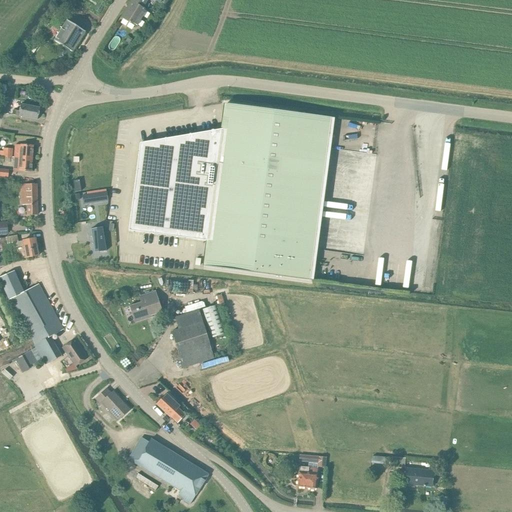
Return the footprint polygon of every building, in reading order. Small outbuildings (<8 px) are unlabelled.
[(60,0),(59,0),(55,8),(62,13),(67,4),(60,0)] [(127,8),(121,18),(136,27),(146,10),(142,8),(146,0),(154,0),(159,3),(161,0),(132,0),(132,1),(131,1),(128,6),(127,8)] [(72,52),(85,32),(67,20),(62,28),(60,27),(57,33),(59,34),(54,41),(72,52)] [(34,39),(25,52),(31,57),(40,44),(34,39)] [(27,60),(24,65),(35,72),(38,67),(27,60)] [(7,113),(10,98),(4,96),(1,112),(7,113)] [(139,148),(129,231),(168,236),(206,241),(203,266),(311,280),(311,278),(315,249),(328,148),(332,118),(225,103),(221,130),(140,143),(139,148)] [(37,120),(40,108),(21,104),(19,111),(13,110),(12,115),(37,120)] [(15,145),(14,158),(32,159),(33,146),(20,145),(15,145)] [(3,157),(12,158),(12,149),(3,148),(3,152),(3,157)] [(13,170),(19,171),(31,172),(32,159),(14,158),(13,170)] [(0,176),(8,177),(8,170),(0,169),(0,176)] [(27,215),(37,215),(37,184),(21,185),(21,205),(27,205),(27,215)] [(106,192),(98,193),(99,202),(108,201),(108,200),(106,192)] [(98,193),(89,194),(91,204),(99,202),(98,193)] [(89,194),(82,195),(83,205),(91,204),(89,194)] [(0,234),(8,234),(7,222),(0,222),(0,234)] [(103,227),(90,230),(95,253),(107,251),(103,227)] [(17,235),(6,237),(7,244),(15,243),(18,242),(17,235)] [(35,238),(23,241),(24,246),(24,247),(26,258),(38,256),(35,238)] [(24,292),(10,299),(32,339),(35,344),(34,345),(45,365),(62,356),(51,336),(63,329),(61,325),(38,285),(24,292)] [(150,318),(150,316),(162,312),(155,290),(138,296),(140,302),(129,306),(135,323),(150,318)] [(202,309),(210,338),(225,333),(216,305),(202,309)] [(183,368),(214,358),(198,310),(175,317),(179,329),(171,331),(183,368)] [(63,348),(71,360),(75,366),(87,358),(74,340),(63,348)] [(35,348),(24,354),(30,365),(41,359),(35,348)] [(230,355),(216,359),(217,365),(231,360),(230,355)] [(130,410),(113,391),(111,393),(106,388),(95,398),(100,404),(101,402),(118,421),(130,410)] [(162,398),(156,404),(169,417),(170,416),(177,423),(184,415),(177,409),(179,407),(173,401),(175,399),(167,392),(165,394),(162,398)] [(189,505),(208,474),(151,439),(149,443),(141,438),(129,459),(180,491),(177,496),(183,500),(183,501),(189,505)] [(299,460),(299,461),(308,462),(318,463),(317,467),(318,467),(323,467),(325,467),(326,458),(324,457),(318,457),(300,455),(299,460)] [(388,464),(388,457),(372,456),(371,463),(388,464)] [(299,472),(297,487),(308,488),(310,490),(314,490),(315,488),(316,488),(318,474),(318,468),(307,467),(299,466),(299,472)] [(433,470),(406,468),(404,486),(414,487),(414,485),(432,486),(433,470)]
